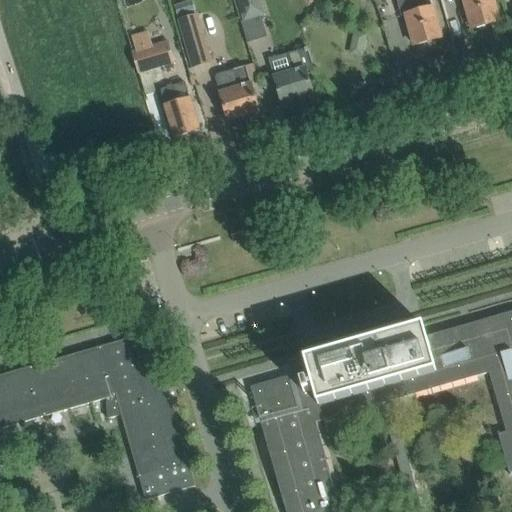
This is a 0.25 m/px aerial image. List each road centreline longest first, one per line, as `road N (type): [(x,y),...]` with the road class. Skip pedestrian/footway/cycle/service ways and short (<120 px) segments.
road 1 (unclassified): [(150,212),(511,104)]
road 2 (residential): [(180,312),(511,220)]
road 3 (unclassified): [(61,242),(0,57)]
road 4 (residential): [(231,493),(180,312)]
